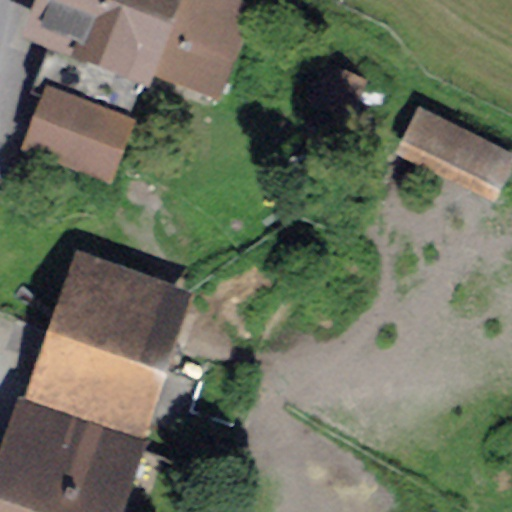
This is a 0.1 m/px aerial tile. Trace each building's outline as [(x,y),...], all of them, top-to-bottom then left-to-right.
[(44,0),(26,51),(152,96),(187,0),(44,0)] [(347,132),(363,94),(317,75),(301,112),(347,132)] [(21,162),(100,194),(126,131),(47,99),(21,162)] [(420,128),(402,169),(457,193),(475,152),(420,128)] [(74,269),(47,347),(166,388),(193,310),(74,269)] [(144,454),(166,388),(47,347),(24,413),(144,454)] [(0,482),(0,511),(123,511),(144,454),(24,413),(0,482)]
